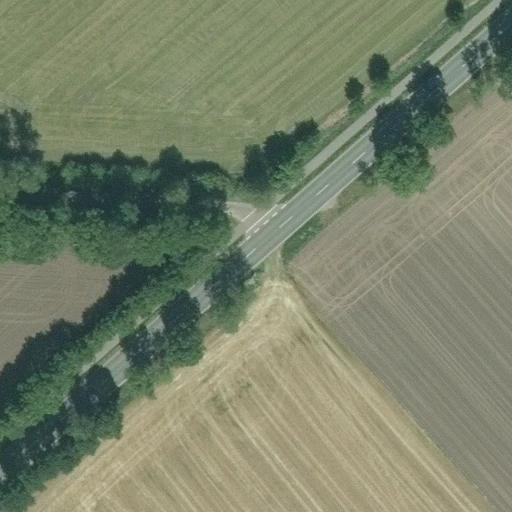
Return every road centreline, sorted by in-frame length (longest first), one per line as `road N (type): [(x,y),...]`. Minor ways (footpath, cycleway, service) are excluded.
road 1 (tertiary): [(0,474),(266,237)]
road 2 (tertiary): [(266,237),(511,24)]
road 3 (unclassified): [(0,192),(247,206),(266,237)]
